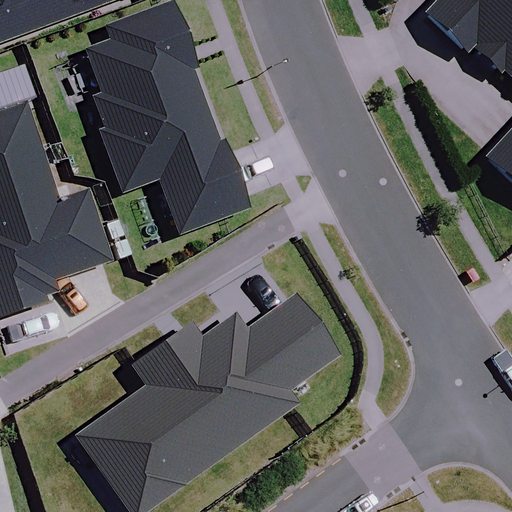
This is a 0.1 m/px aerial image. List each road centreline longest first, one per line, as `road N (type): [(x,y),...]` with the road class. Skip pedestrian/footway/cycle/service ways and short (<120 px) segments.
road 1 (residential): [(473,400),(352,188),(275,0)]
road 2 (residential): [(321,511),(473,400)]
